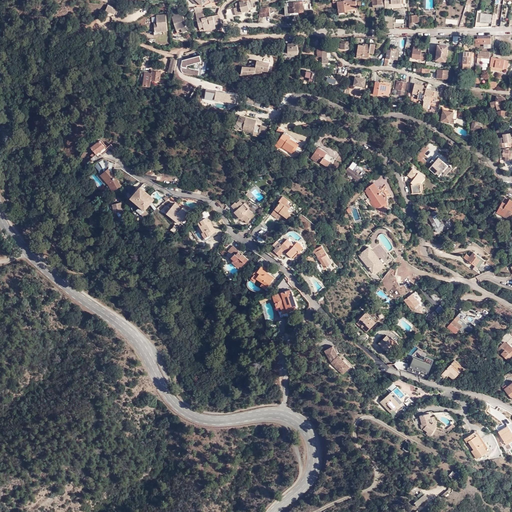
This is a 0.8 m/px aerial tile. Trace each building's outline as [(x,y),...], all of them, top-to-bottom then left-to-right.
[(291,2),(290,0),(285,0),(285,1),(284,1),(285,13),(297,12),(297,10),(289,11),(289,2),(291,2)] [(296,0),(290,0),(291,2),(289,2),(289,11),(297,10),(303,10),(302,0),(297,1),(296,0)] [(335,0),(332,0),(333,3),(337,2),(339,13),(339,16),(349,15),(348,12),(355,11),(354,8),(358,7),(356,0),(336,0),(337,1),(334,2),(334,1),(335,1),(335,0)] [(236,15),(243,13),(242,12),(249,10),(247,3),(247,2),(245,3),(244,1),(235,3),(237,7),(234,8),(236,15)] [(107,4),(105,9),(115,14),(117,8),(107,4)] [(204,16),(203,14),(200,6),(193,6),(201,29),(204,28),(205,29),(209,28),(218,26),(216,22),(215,22),(212,13),(208,15),(204,16)] [(267,6),(259,7),(258,15),(261,15),(260,7),(267,6)] [(219,11),(212,13),(215,22),(221,19),(219,11)] [(176,29),(186,25),(182,12),(180,13),(173,15),(171,15),(176,29)] [(153,31),(163,30),(167,29),(165,13),(154,15),(155,21),(152,21),(154,29),(153,29),(153,31)] [(480,22),(492,24),(493,19),(493,15),(481,13),(480,22)] [(385,17),(385,28),(394,28),(394,17),(385,17)] [(293,44),(288,44),(288,45),(285,45),(285,52),(287,52),(287,53),(291,53),(291,54),(298,54),(298,41),(293,42),(293,44)] [(362,44),(358,43),(356,57),(370,59),(371,53),(374,53),(375,44),(370,43),(370,44),(362,43),(362,44)] [(422,46),(414,45),(412,58),(425,60),(426,53),(421,52),(422,46)] [(448,46),(438,45),(438,49),(435,49),(434,56),(437,56),(437,57),(447,58),(448,46)] [(384,65),(387,66),(389,58),(397,59),(398,50),(395,50),(396,47),(391,47),(390,49),(387,49),(386,58),(385,58),(384,65)] [(463,63),(472,64),(472,51),(464,51),(463,63)] [(481,62),(481,61),(481,58),(490,58),(490,52),(480,51),(480,53),(478,53),(478,62),(481,62)] [(180,63),(175,62),(172,73),(177,74),(178,71),(185,73),(186,65),(200,62),(199,55),(181,60),(180,63)] [(508,62),(508,60),(491,56),(490,65),(503,67),(504,62),(508,62)] [(268,71),(270,63),(257,61),(255,69),(268,71)] [(152,78),(160,79),(160,71),(159,70),(152,70),(152,78)] [(304,70),(303,73),(305,74),(305,77),(309,78),(308,80),(313,82),(316,73),(306,70),(306,71),(304,70)] [(448,70),(438,70),(438,78),(448,78),(448,70)] [(152,78),(152,72),(145,71),(144,86),(151,86),(152,78)] [(366,78),(355,76),(354,85),(364,87),(366,78)] [(373,94),(381,96),(382,94),(388,95),(390,86),(381,84),(381,82),(376,81),(373,94)] [(406,82),(404,82),(400,81),(397,81),(396,86),(395,90),(394,94),(404,96),(406,82)] [(412,97),(423,101),(426,89),(422,88),(422,87),(414,84),(412,91),(409,90),(408,97),(411,98),(412,97)] [(426,89),(423,101),(424,101),(422,108),(428,110),(432,98),(437,100),(439,94),(426,89)] [(490,102),(492,107),(496,106),(499,115),(505,116),(505,110),(502,110),(501,104),(501,101),(504,101),(504,97),(497,96),(496,101),(494,101),(490,102)] [(440,121),(453,123),(455,113),(443,110),(440,121)] [(237,119),(234,130),(242,132),(243,130),(245,130),(245,131),(265,136),(268,123),(247,118),(246,121),(237,119)] [(481,130),(479,129),(481,122),(473,121),(471,121),(470,125),(471,125),(471,126),(472,127),(472,128),(471,130),(481,132),(481,130)] [(286,127),(279,122),(274,128),(281,133),(285,127),(286,127)] [(285,127),(281,133),(276,141),(281,145),(284,141),(294,148),(301,138),(285,127)] [(504,137),(498,138),(500,147),(506,147),(511,147),(511,141),(511,135),(511,133),(503,134),(504,137)] [(90,147),(95,154),(104,147),(99,141),(90,147)] [(329,150),(319,142),(311,153),(316,156),(317,154),(327,162),(330,157),(332,158),(335,154),(329,150)] [(438,158),(429,168),(436,173),(439,170),(441,172),(447,165),(438,158)] [(511,169),(511,159),(504,161),(505,166),(503,166),(503,167),(502,167),(503,171),(511,169)] [(352,177),(357,180),(362,173),(349,164),(344,171),(348,174),(346,176),(350,179),(352,177)] [(413,182),(411,183),(413,184),(411,185),(413,194),(421,192),(420,183),(419,183),(419,181),(422,175),(412,168),(407,175),(413,179),(413,182)] [(111,191),(119,187),(115,179),(107,169),(99,175),(107,185),(111,191)] [(375,190),(377,188),(373,184),(368,187),(369,189),(367,191),(368,193),(371,197),(373,199),(380,208),(384,205),(382,203),(386,200),(380,192),(378,193),(375,190)] [(129,198),(140,208),(144,204),(145,205),(150,201),(141,193),(143,191),(139,187),(129,198)] [(380,192),(377,188),(375,190),(378,193),(380,192),(386,200),(382,203),(384,205),(388,202),(386,199),(388,197),(389,196),(388,194),(387,192),(385,190),(384,189),(380,192)] [(277,200),(278,201),(288,207),(289,205),(285,202),(287,199),(281,195),(277,200)] [(247,218),(254,212),(248,205),(249,204),(250,203),(246,198),(244,199),(241,196),(237,199),(236,198),(232,201),(237,206),(234,209),(240,215),(243,213),(247,218)] [(506,198),(498,213),(509,220),(511,216),(511,200),(511,201),(506,198)] [(380,208),(373,199),(370,201),(369,202),(376,211),(380,208)] [(179,219),(182,214),(185,211),(185,209),(180,205),(178,206),(172,201),(168,206),(164,210),(164,211),(170,216),(171,215),(174,215),(179,219)] [(286,209),(288,207),(278,201),(276,204),(273,207),(269,213),(276,218),(278,215),(280,213),(282,214),(286,217),(290,212),(286,209)] [(118,212),(120,212),(118,204),(110,206),(112,212),(115,211),(116,213),(117,213),(118,212)] [(427,214),(437,232),(446,228),(437,210),(427,214)] [(208,234),(213,231),(211,228),(213,227),(208,219),(206,215),(198,219),(200,224),(204,229),(205,228),(208,234)] [(209,235),(208,234),(205,228),(204,229),(200,224),(198,225),(205,237),(209,235)] [(272,235),(268,230),(260,236),(265,241),(272,235)] [(299,249),(294,244),(287,237),(282,242),(280,244),(279,243),(276,246),(273,248),(279,254),(284,249),(286,250),(288,253),(292,256),(295,253),(299,249)] [(297,240),(294,244),(299,249),(303,246),(297,240)] [(232,252),(229,255),(228,256),(230,259),(237,266),(246,258),(232,243),(227,248),(232,252)] [(314,250),(323,265),(331,260),(320,243),(312,248),(313,251),(314,250)] [(359,253),(373,271),(383,262),(368,245),(359,253)] [(470,264),(474,267),(479,261),(475,257),(477,256),(473,253),(469,257),(466,254),(463,257),(467,261),(466,262),(469,265),(470,264)] [(483,261),(477,256),(475,257),(479,261),(474,267),(476,269),(483,261)] [(292,265),(296,269),(302,264),(297,260),(292,265)] [(260,284),(266,288),(268,286),(267,284),(269,281),(270,280),(263,275),(265,272),(267,268),(261,264),(257,270),(255,269),(252,272),(256,275),(255,276),(262,281),(260,284)] [(272,277),(265,272),(263,275),(270,280),(272,277)] [(311,278),(306,281),(312,293),(318,290),(311,278)] [(279,305),(282,304),(286,302),(289,310),(290,314),(298,311),(294,300),(292,300),(291,297),(293,296),(291,290),(275,295),(279,305)] [(413,292),(405,297),(410,304),(412,303),(414,306),(413,307),(414,308),(418,306),(417,304),(422,300),(419,297),(418,298),(413,292)] [(360,319),(358,321),(362,324),(361,325),(366,330),(378,318),(373,313),(374,312),(369,307),(359,318),(360,319)] [(428,315),(432,319),(437,314),(433,310),(428,315)] [(459,318),(461,316),(458,313),(448,324),(455,331),(460,327),(461,328),(463,325),(463,323),(462,320),(459,318)] [(481,320),(477,315),(472,321),(477,325),(481,320)] [(469,323),(461,316),(459,318),(462,320),(463,323),(463,325),(461,328),(462,330),(469,323)] [(511,335),(507,331),(502,336),(511,344),(511,335)] [(394,345),(388,340),(390,339),(385,334),(383,337),(382,338),(377,342),(382,347),(388,352),(391,348),(393,345),(394,345)] [(508,359),(511,354),(502,346),(505,342),(503,341),(497,348),(501,351),(500,352),(508,359)] [(502,346),(511,354),(511,346),(506,341),(505,342),(502,346)] [(339,355),(333,346),(325,350),(331,363),(332,361),(334,363),(333,364),(343,374),(350,367),(339,355)] [(416,375),(423,377),(429,362),(413,356),(410,365),(418,368),(416,375)] [(453,378),(464,368),(455,359),(441,373),(444,376),(447,372),(453,378)] [(511,380),(506,385),(505,383),(502,386),(511,398),(511,380)] [(391,390),(378,401),(388,411),(391,408),(393,411),(400,405),(398,402),(400,400),(391,390)] [(428,412),(418,414),(418,417),(420,423),(418,424),(419,429),(421,428),(425,431),(424,433),(428,436),(436,424),(435,423),(431,421),(430,423),(428,422),(427,418),(429,416),(428,412)] [(432,415),(429,416),(427,418),(428,422),(430,423),(431,421),(435,423),(436,420),(433,418),(432,415)] [(473,444),(478,451),(490,442),(475,424),(464,432),(468,437),(469,436),(474,444),(473,444)] [(511,432),(508,426),(498,432),(506,445),(504,446),(507,450),(511,448),(509,444),(511,442),(511,432)] [(490,436),(495,447),(498,445),(493,435),(490,436)] [(425,494),(414,503),(418,507),(428,498),(425,494)]
